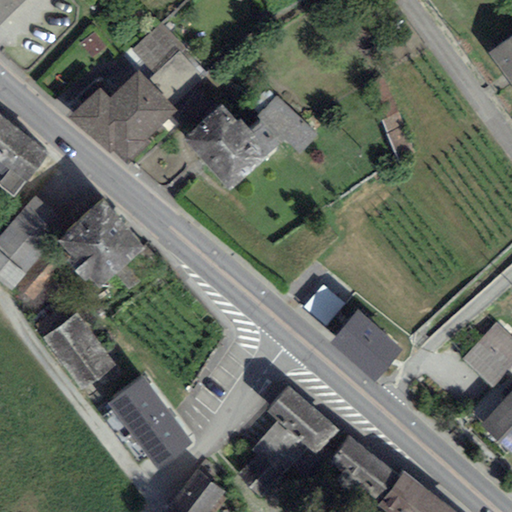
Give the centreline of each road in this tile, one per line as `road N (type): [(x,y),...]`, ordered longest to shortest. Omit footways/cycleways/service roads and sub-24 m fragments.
road 1 (secondary): [(0,77),(296,336)]
road 2 (unknown): [(0,302),(79,409),(120,451),(177,487)]
road 3 (unclassified): [(296,336),(157,511)]
road 4 (residential): [(368,401),(511,275)]
road 5 (residential): [(511,144),(404,0)]
road 6 (secondary): [(368,401),(491,511)]
